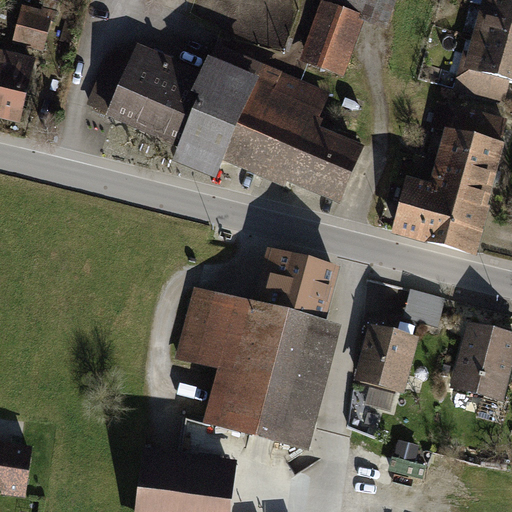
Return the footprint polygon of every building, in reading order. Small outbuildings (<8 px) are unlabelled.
[(511,80),(511,0),(480,0),(462,66),(511,80)] [(342,70),(359,18),(322,6),(305,58),(342,70)] [(47,20),(17,14),(11,42),(42,48),(47,20)] [(223,163),(262,68),(207,45),(196,71),(115,38),(86,107),(223,163)] [(0,118),(14,122),(29,61),(0,54),(0,118)] [(262,68),(223,163),(334,209),(358,149),(313,131),(328,95),(262,68)] [(474,258),(507,150),(444,131),(426,190),(396,181),(381,229),(474,258)] [(322,320),(334,271),(271,254),(257,305),(192,287),(173,356),(213,367),(197,423),(304,451),(338,324),(322,320)] [(412,291),(412,315),(447,316),(448,291),(412,291)] [(399,393),(416,341),(364,325),(348,377),(399,393)] [(445,394),(499,409),(511,361),(511,340),(463,327),(445,394)] [(395,470),(425,477),(429,460),(419,458),(422,442),(402,438),(395,470)] [(30,453),(0,448),(0,495),(24,499),(30,453)] [(131,511),(222,511),(229,465),(139,452),(131,511)]
